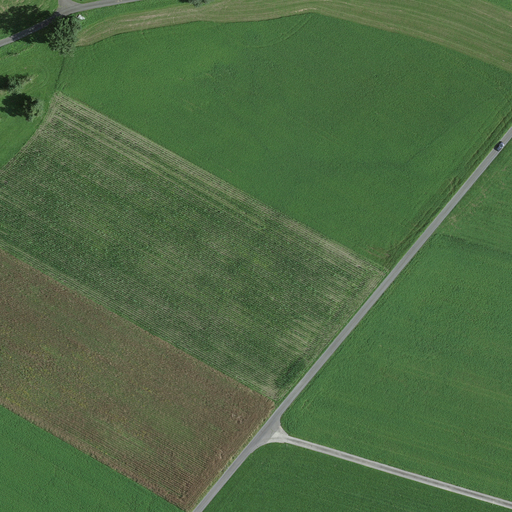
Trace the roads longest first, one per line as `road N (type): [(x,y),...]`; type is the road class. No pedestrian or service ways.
road 1 (unclassified): [(511,133),(198,511)]
road 2 (track): [(511,507),(262,432)]
